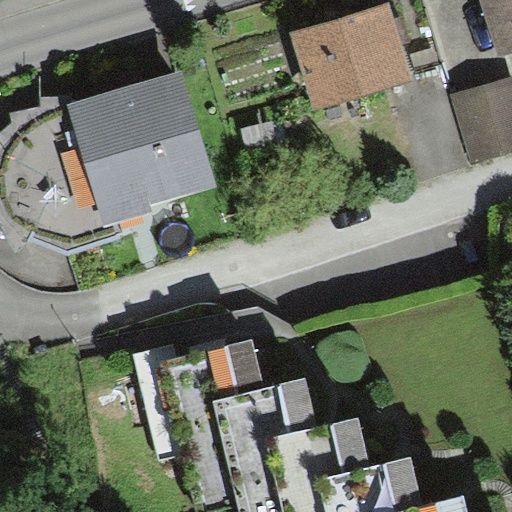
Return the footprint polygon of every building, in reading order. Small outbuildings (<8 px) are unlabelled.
[(511,0),(480,0),(500,56),(511,51),(511,0)] [(291,33),(313,108),(411,79),(389,4),(291,33)] [(152,203),(217,186),(182,72),(81,98),(41,98),(40,107),(13,114),(14,123),(0,135),(0,220),(3,221),(18,250),(30,239),(65,253),(121,235),(117,223),(155,212),(152,203)] [(444,98),(467,162),(511,145),(511,78),(510,75),(444,98)] [(174,344),(134,354),(160,460),(185,454),(199,511),(213,511),(235,507),(236,511),(474,511),(468,489),(428,499),(416,452),(373,463),(361,413),(319,423),(307,378),(267,387),(255,340),(177,359),(174,344)]
